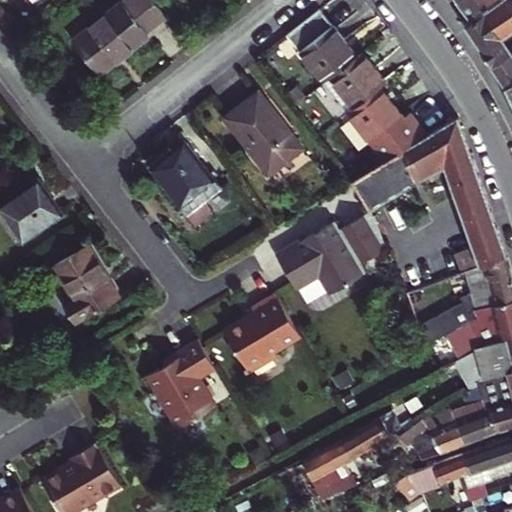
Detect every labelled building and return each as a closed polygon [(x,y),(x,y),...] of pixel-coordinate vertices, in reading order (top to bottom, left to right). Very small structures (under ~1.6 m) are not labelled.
[(168,15),(156,0),(124,0),(76,38),(89,55),(103,73),(155,33),(151,28),(168,15)] [(457,0),(471,18),(497,0),(457,0)] [(482,52),(505,36),(511,31),(511,0),(504,0),(473,20),(465,26),(474,39),(482,52)] [(325,79),(330,75),(357,54),(320,9),(288,34),(325,79)] [(511,52),(511,46),(505,36),(482,52),(492,66),(511,52)] [(330,75),(355,106),(382,85),(389,81),(376,65),(363,49),(357,54),(330,75)] [(498,77),(505,87),(511,82),(511,52),(492,66),(498,77)] [(355,106),(330,75),(325,79),(350,110),(355,106)] [(382,85),(350,110),(362,125),(353,132),(365,148),(374,141),(387,157),(430,132),(414,112),(408,117),(394,101),(382,85)] [(304,148),(257,91),(242,102),(227,114),(273,172),(304,148)] [(486,261),(506,253),(458,116),(430,132),(387,157),(354,177),(371,206),(443,164),(471,244),(453,250),(460,270),(465,269),(481,262),(486,261)] [(218,178),(188,141),(172,153),(156,166),(186,203),(218,178)] [(54,193),(42,176),(5,203),(29,237),(66,209),(54,193)] [(335,221),(287,251),(278,257),(297,290),(319,277),(329,294),(366,272),(361,264),(388,247),(373,210),(341,229),(335,221)] [(108,268),(92,243),(59,264),(80,296),(73,300),(85,318),(125,293),(108,268)] [(481,262),(465,269),(471,293),(461,299),(463,302),(420,328),(425,343),(447,329),(463,319),(469,316),(478,312),(483,309),(488,306),(487,303),(511,296),(511,277),(511,272),(506,253),(486,261),(481,262)] [(276,346),(299,331),(273,289),(254,301),(257,305),(254,307),(272,340),(247,355),(254,366),(279,351),(276,346)] [(451,337),(460,355),(488,337),(511,330),(511,296),(487,303),(488,306),(483,309),(478,312),(469,316),(463,319),(447,329),(451,337)] [(272,340),(254,307),(241,315),(228,324),(247,355),(272,340)] [(481,375),(511,364),(511,330),(488,337),(460,355),(465,363),(459,366),(468,383),(481,379),(481,375)] [(215,366),(196,336),(167,355),(170,360),(142,377),(148,387),(154,396),(162,392),(183,425),(218,404),(201,375),(215,366)] [(498,427),(511,423),(511,364),(481,375),(481,379),(484,386),(485,391),(490,404),(498,427)] [(342,388),(355,380),(348,368),(335,375),(342,388)] [(457,415),(466,439),(474,436),(492,429),(498,427),(490,404),(485,391),(484,386),(465,393),(468,402),(455,407),(457,415)] [(419,394),(406,402),(412,412),(425,404),(419,394)] [(443,447),(466,439),(457,415),(455,407),(454,403),(446,409),(443,398),(425,414),(396,436),(410,458),(443,447)] [(380,438),(388,434),(391,432),(382,412),(357,426),(367,445),(380,438)] [(357,426),(304,457),(313,473),(330,475),(340,493),(361,482),(346,457),(367,445),(357,426)] [(117,474),(92,431),(71,444),(73,448),(67,452),(69,455),(62,459),(59,456),(49,462),(38,469),(61,507),(117,474)] [(511,477),(511,432),(495,438),(430,460),(406,468),(408,472),(397,481),(411,499),(420,493),(418,488),(462,473),(470,494),(486,490),(482,479),(487,477),(491,488),(492,487),(491,484),(511,477)] [(34,511),(17,483),(0,493),(0,511),(34,511)] [(419,511),(429,506),(423,495),(407,505),(411,511),(419,511)]
